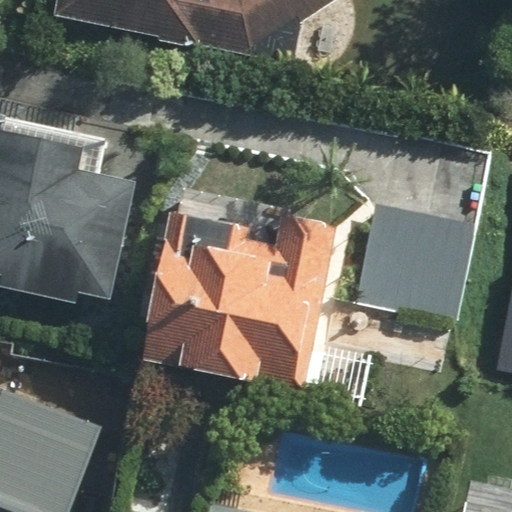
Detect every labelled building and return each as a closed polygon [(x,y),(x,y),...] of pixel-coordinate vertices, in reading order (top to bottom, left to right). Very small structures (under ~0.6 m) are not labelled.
[(62,0),(58,20),(296,62),(302,31),(346,2),(344,0),(62,0)] [(85,145),(0,130),(0,292),(117,312),(138,184),(80,174),(85,145)] [(178,197),(151,359),(187,365),(186,376),(260,388),(262,377),(310,385),(336,223),(178,197)] [(473,225),(390,217),(380,316),(463,325),(473,225)] [(511,283),(495,362),(511,366),(511,283)] [(79,511),(105,435),(0,399),(0,511),(79,511)]
